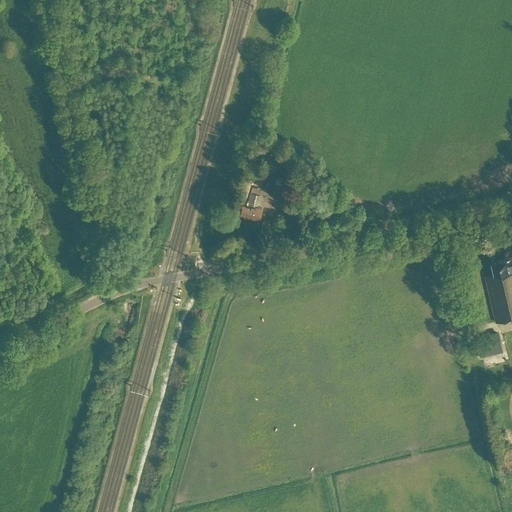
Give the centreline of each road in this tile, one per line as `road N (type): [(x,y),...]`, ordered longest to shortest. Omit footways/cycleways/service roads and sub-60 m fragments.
road 1 (tertiary): [(511,206),(142,282),(0,351)]
road 2 (track): [(99,299),(42,0)]
road 3 (track): [(230,267),(166,511)]
road 4 (track): [(47,511),(98,328),(88,305)]
